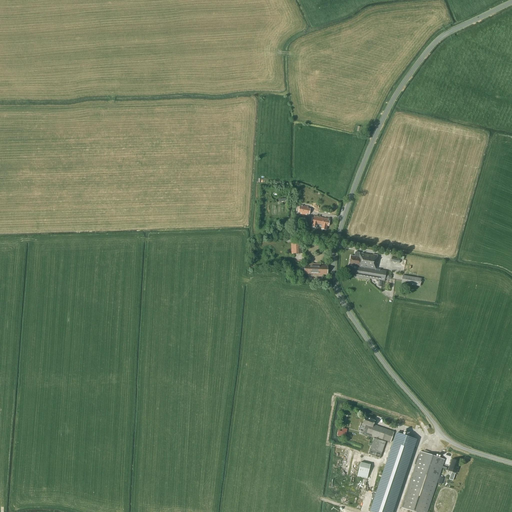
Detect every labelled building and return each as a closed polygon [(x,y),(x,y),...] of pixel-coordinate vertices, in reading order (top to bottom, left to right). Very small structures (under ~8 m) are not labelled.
[(308,207),(300,205),(299,207),(298,207),(297,212),(298,212),(301,213),(300,215),(301,215),(306,216),(306,214),(309,215),(310,209),(308,208),(308,207)] [(316,228),(317,226),(322,227),(321,229),(326,230),(327,226),(329,226),(330,221),(328,221),(328,219),(314,216),(314,218),(312,217),(311,223),(312,223),(311,227),(316,228)] [(355,276),(383,281),(384,281),(385,277),(385,275),(386,271),(375,269),(378,255),(373,254),(373,255),(359,253),(355,252),(354,256),(351,256),(349,265),(353,266),(353,267),(357,267),(355,276)] [(328,266),(320,266),(320,264),(309,263),(309,265),(305,265),(304,274),(309,274),(309,276),(323,277),(323,275),(327,275),(328,266)] [(421,279),(403,276),(401,283),(420,287),(421,279)] [(391,442),(394,432),(373,425),(375,421),(364,417),(362,424),(365,425),(362,434),(371,437),(371,436),(391,442)] [(396,432),(369,511),(371,511),(392,511),(417,439),(396,432)] [(386,442),(374,438),(369,450),(368,454),(380,458),(381,454),(383,449),(386,450),(388,443),(385,443),(386,442)] [(427,511),(445,460),(420,452),(401,508),(413,511),(427,511)] [(452,459),(448,471),(456,473),(460,462),(452,459)] [(367,479),(368,474),(370,464),(360,462),(357,477),(367,479)]
